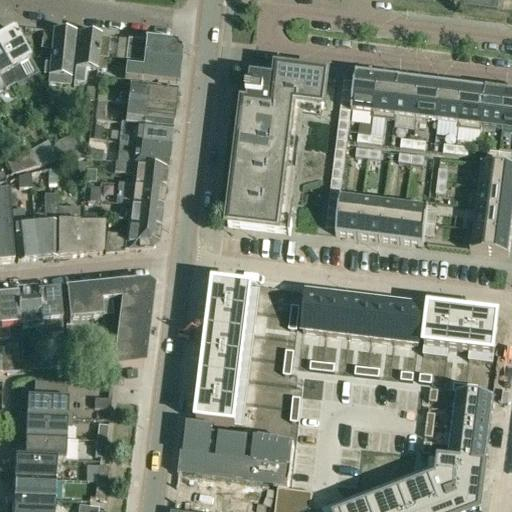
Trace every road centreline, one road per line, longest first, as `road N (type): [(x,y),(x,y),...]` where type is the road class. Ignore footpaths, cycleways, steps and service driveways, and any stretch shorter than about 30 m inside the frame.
road 1 (residential): [(511,42),(269,7),(263,48),(511,76)]
road 2 (residential): [(181,262),(511,300)]
road 3 (tertiary): [(150,511),(181,262)]
road 4 (tertiary): [(181,262),(210,22)]
road 5 (residential): [(29,0),(210,22)]
road 6 (residential): [(0,281),(181,262)]
